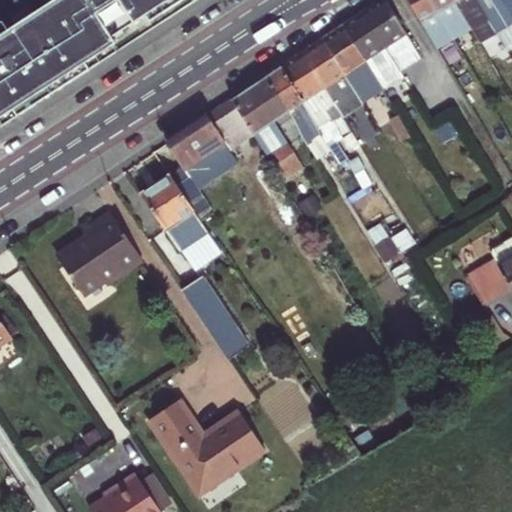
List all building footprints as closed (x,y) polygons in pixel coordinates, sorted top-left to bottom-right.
[(0,125),(83,75),(79,68),(110,50),(106,43),(140,22),(144,28),(189,0),(57,0),(0,35),(0,125)] [(376,7),(365,15),(386,50),(400,67),(391,73),(397,84),(407,78),(403,72),(420,61),(412,44),(386,0),(376,7)] [(452,41),(427,0),(408,0),(438,50),(452,41)] [(427,0),(452,41),(470,30),(462,16),(452,0),(427,0)] [(452,0),(462,16),(470,30),(480,45),(497,35),(488,20),(482,10),(475,0),(452,0)] [(511,20),(499,0),(475,0),(482,10),(488,20),(497,35),(511,25),(511,20)] [(511,0),(499,0),(511,20),(511,0)] [(354,22),(345,28),(367,62),(375,76),(379,81),(385,91),(397,84),(391,73),(400,67),(386,50),(365,15),(354,22)] [(511,25),(497,35),(507,51),(511,48),(511,25)] [(373,98),(385,91),(379,81),(375,76),(367,62),(345,28),(334,35),(323,42),(357,96),(362,105),(373,98)] [(314,48),(303,56),(341,118),(362,105),(357,96),(323,42),(314,48)] [(291,63),(281,70),(302,104),(318,131),(325,127),(332,123),(341,118),(303,56),(291,63)] [(274,75),(267,79),(287,113),(314,157),(315,160),(328,152),(330,151),(322,138),(318,131),(302,104),(281,70),(274,75)] [(283,116),(287,113),(267,79),(260,84),(253,89),(265,108),(273,123),(283,116)] [(240,97),(231,103),(253,139),(264,156),(285,142),(273,123),(265,108),(253,89),(242,96),(240,97)] [(231,103),(206,120),(223,147),(228,154),(253,139),(231,103)] [(223,147),(206,120),(187,133),(168,146),(185,172),(223,147)] [(341,138),(332,123),(325,127),(318,131),(322,138),(330,151),(328,152),(337,167),(347,162),(334,142),(341,138)] [(285,142),(264,156),(266,159),(287,145),(285,142)] [(297,162),(288,147),(273,156),(277,163),(279,162),(283,169),(297,162)] [(177,184),(171,174),(154,185),(140,194),(165,230),(195,210),(177,184)] [(177,184),(195,210),(203,221),(214,212),(189,176),(177,184)] [(99,279),(106,274),(110,279),(124,269),(120,264),(137,252),(106,208),(85,222),(78,227),(81,231),(84,235),(53,256),(79,292),(99,279)] [(84,235),(81,231),(50,252),(53,256),(84,235)] [(490,314),(511,300),(511,245),(491,258),(493,261),(468,277),(490,314)] [(140,258),(137,252),(120,264),(124,269),(140,258)] [(180,257),(164,268),(230,364),(252,349),(227,312),(221,316),(180,257)] [(110,279),(106,274),(99,279),(103,284),(110,279)] [(0,343),(11,336),(0,319),(0,343)] [(183,398),(149,421),(199,496),(269,450),(242,410),(233,416),(232,424),(217,434),(210,431),(207,433),(202,426),(183,398)] [(233,416),(210,431),(217,434),(232,424),(233,416)] [(100,499),(87,508),(90,511),(160,511),(159,510),(140,481),(134,471),(112,486),(114,489),(100,499)] [(140,481),(159,510),(171,503),(151,474),(140,481)] [(106,490),(98,495),(100,499),(114,489),(112,486),(106,490)]
